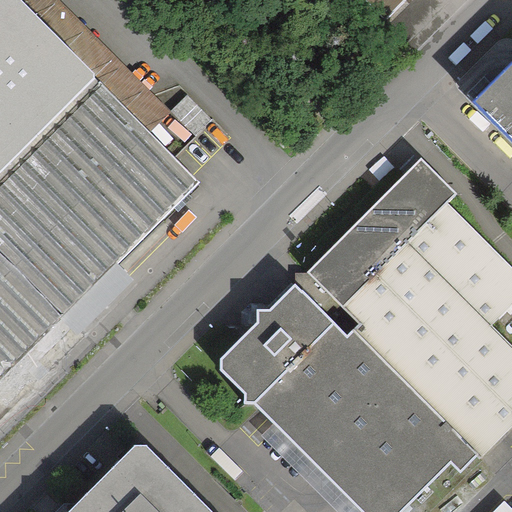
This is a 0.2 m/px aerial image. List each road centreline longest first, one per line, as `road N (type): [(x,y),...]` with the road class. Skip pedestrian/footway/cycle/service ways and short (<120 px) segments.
road 1 (unclassified): [(495,0),(0,492)]
road 2 (track): [(192,0),(350,145)]
